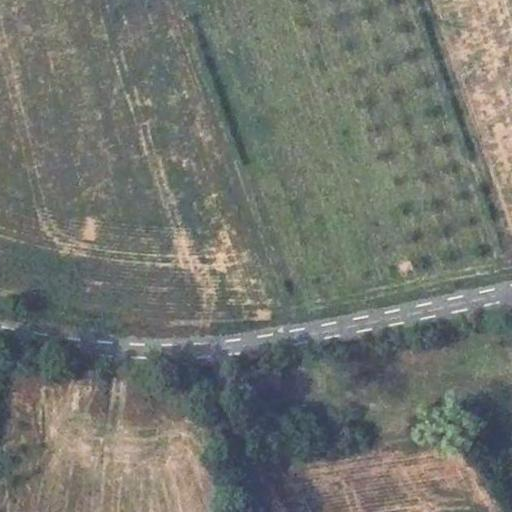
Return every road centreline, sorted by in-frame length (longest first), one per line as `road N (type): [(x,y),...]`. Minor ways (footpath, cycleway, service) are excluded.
road 1 (tertiary): [(511,288),(224,351),(0,327)]
road 2 (track): [(224,351),(258,473),(468,450),(496,511)]
